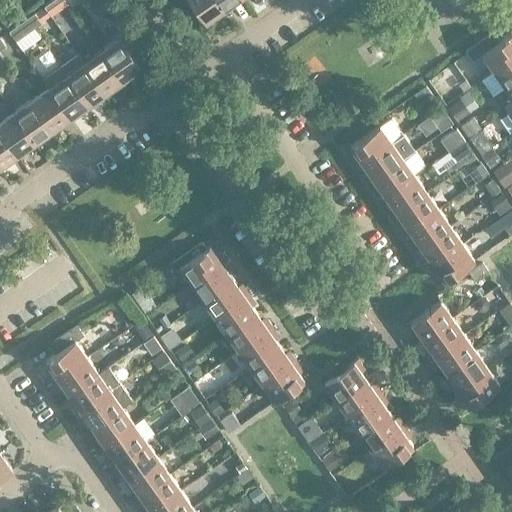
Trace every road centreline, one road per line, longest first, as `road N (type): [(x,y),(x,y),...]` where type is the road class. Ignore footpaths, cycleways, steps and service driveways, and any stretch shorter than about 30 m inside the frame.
road 1 (residential): [(164,86),(319,298),(356,300),(368,282),(368,261),(221,46)]
road 2 (residential): [(164,86),(0,214)]
